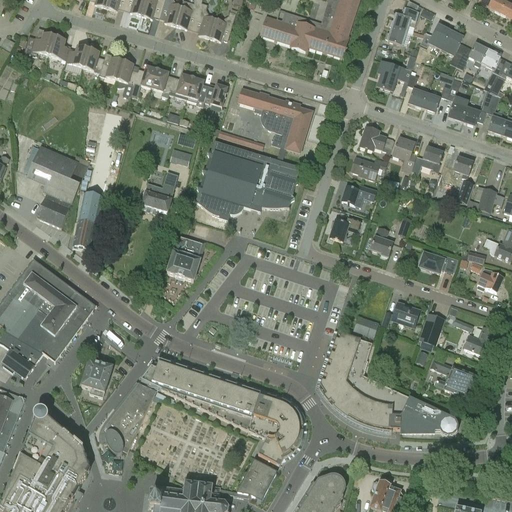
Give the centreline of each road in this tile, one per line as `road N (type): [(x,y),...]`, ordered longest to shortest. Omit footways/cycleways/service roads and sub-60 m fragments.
road 1 (tertiary): [(323,442),(296,388),(163,339),(0,218)]
road 2 (residential): [(511,325),(308,250),(349,106)]
road 3 (residential): [(349,106),(40,9)]
road 4 (tertiary): [(502,454),(442,459),(323,442)]
road 5 (residential): [(511,161),(349,106)]
